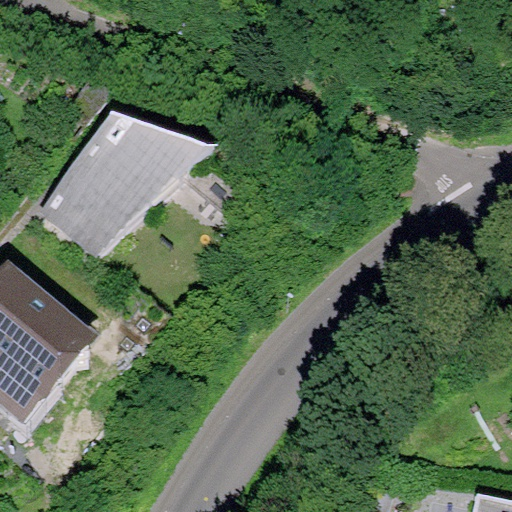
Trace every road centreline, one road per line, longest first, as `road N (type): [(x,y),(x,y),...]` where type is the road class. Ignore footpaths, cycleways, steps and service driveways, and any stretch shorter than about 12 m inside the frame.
road 1 (residential): [(479,198),(436,153),(373,123),(0,4)]
road 2 (tertiary): [(180,511),(265,390),(327,322),(479,198)]
